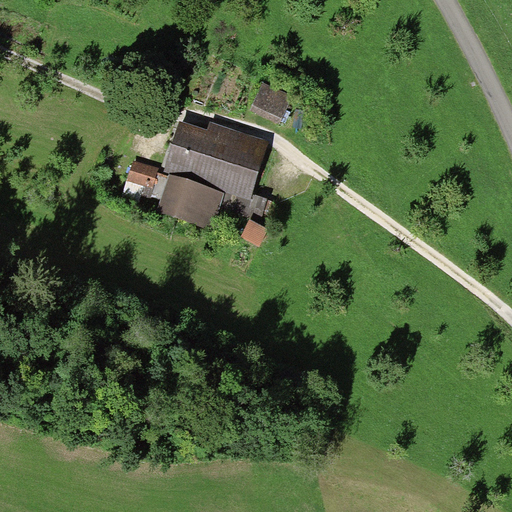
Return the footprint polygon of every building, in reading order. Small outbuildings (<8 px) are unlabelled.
[(264,83),(253,107),(283,119),(293,95),(264,83)] [(270,142),(210,122),(207,132),(181,123),(169,159),(164,173),(170,175),(169,177),(161,200),(157,213),(211,231),(224,193),(250,202),(270,142)] [(159,170),(134,161),(122,197),(139,203),(142,194),(161,200),(169,177),(158,173),(159,170)] [(235,202),(234,220),(268,222),(269,204),(235,202)] [(250,222),(241,238),(259,248),(268,232),(250,222)]
